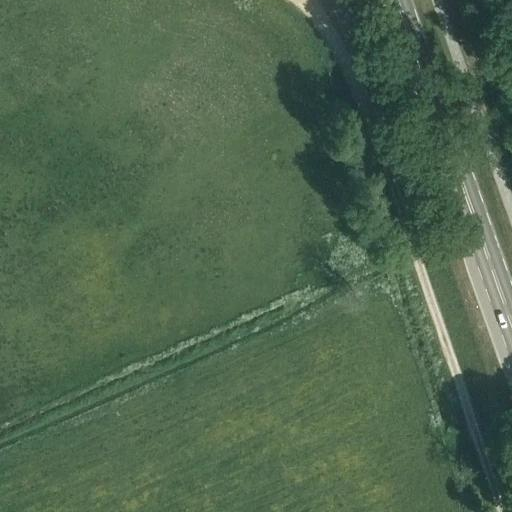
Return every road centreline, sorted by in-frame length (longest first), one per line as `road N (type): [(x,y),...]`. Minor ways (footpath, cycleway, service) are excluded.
road 1 (primary): [(511,314),(400,0)]
road 2 (track): [(507,511),(415,238)]
road 3 (track): [(415,238),(343,36),(312,0)]
